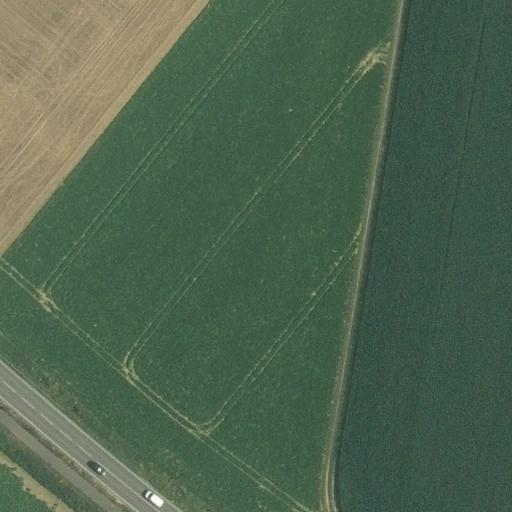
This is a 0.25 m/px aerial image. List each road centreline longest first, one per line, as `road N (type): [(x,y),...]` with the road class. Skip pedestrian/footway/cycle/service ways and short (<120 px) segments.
road 1 (track): [(423,0),(345,511)]
road 2 (secondary): [(0,384),(156,511)]
